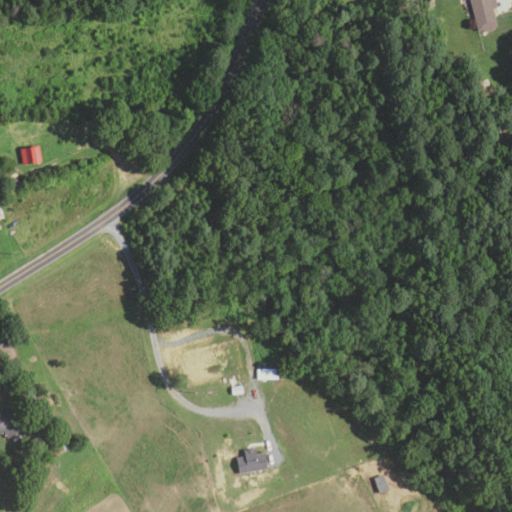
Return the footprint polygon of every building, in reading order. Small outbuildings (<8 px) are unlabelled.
[(475,32),(467,0),(493,0),(495,8),(490,9),(495,27),(475,32)] [(487,78),(490,86),(482,89),(479,81),(487,78)] [(24,165),(21,149),(39,146),(41,163),(24,165)] [(279,380),(257,380),(257,369),(278,368),(279,380)] [(244,393),(231,396),(230,389),(242,386),(244,393)] [(7,439),(3,432),(0,433),(0,412),(9,408),(22,430),(7,439)] [(67,448),(50,460),(43,449),(60,437),(67,448)] [(269,469),(239,475),(236,458),(245,456),(244,450),(255,448),(256,455),(266,453),(269,469)] [(381,495),(374,478),(383,475),(390,491),(381,495)]
